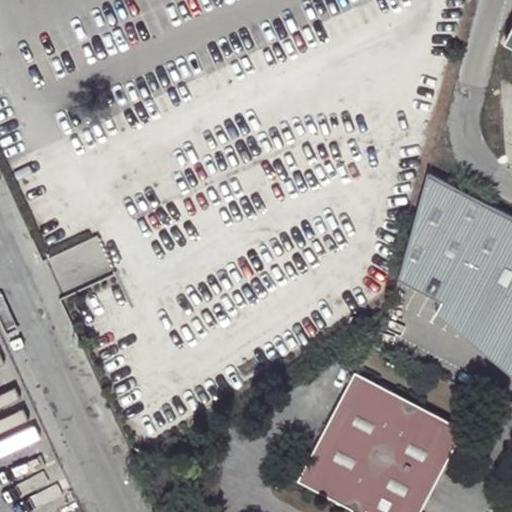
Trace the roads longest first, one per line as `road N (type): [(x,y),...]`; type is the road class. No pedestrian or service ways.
road 1 (unknown): [(121,259),(345,156),(412,89),(445,8)]
road 2 (unknown): [(72,182),(253,108),(445,8)]
road 3 (unclassified): [(0,246),(121,511)]
road 4 (unknown): [(46,128),(289,0)]
road 5 (unknown): [(511,397),(406,336)]
